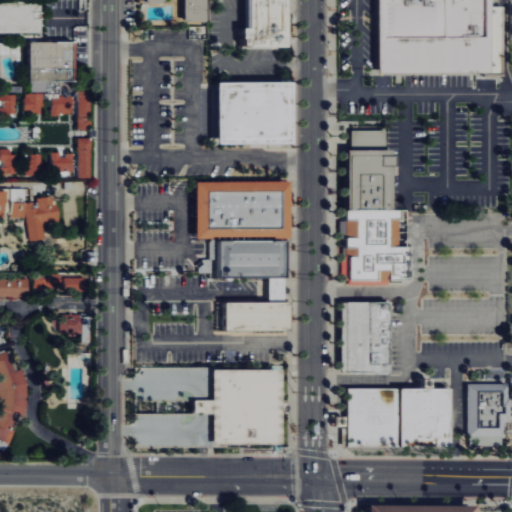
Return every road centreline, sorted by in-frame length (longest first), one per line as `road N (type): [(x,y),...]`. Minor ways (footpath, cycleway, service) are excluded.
road 1 (secondary): [(311,0),(316,477)]
road 2 (residential): [(109,475),(106,0)]
road 3 (tertiary): [(109,475),(316,477)]
road 4 (secondary): [(316,477),(511,476)]
